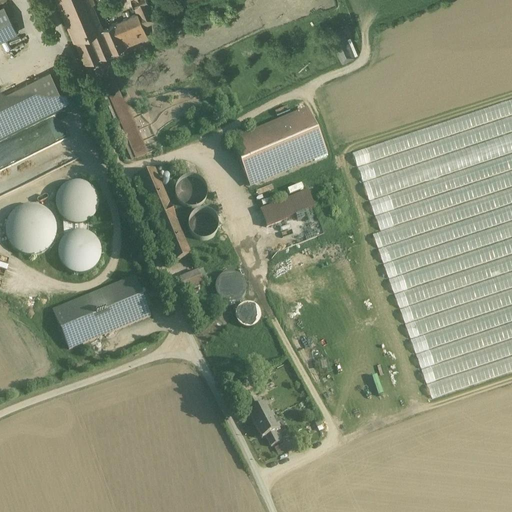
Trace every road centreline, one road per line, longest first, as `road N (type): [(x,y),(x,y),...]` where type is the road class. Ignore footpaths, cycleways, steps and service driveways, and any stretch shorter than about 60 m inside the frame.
road 1 (unclassified): [(191,346),(49,0)]
road 2 (unclassified): [(0,416),(191,346)]
road 3 (unclassified): [(270,511),(191,346)]
